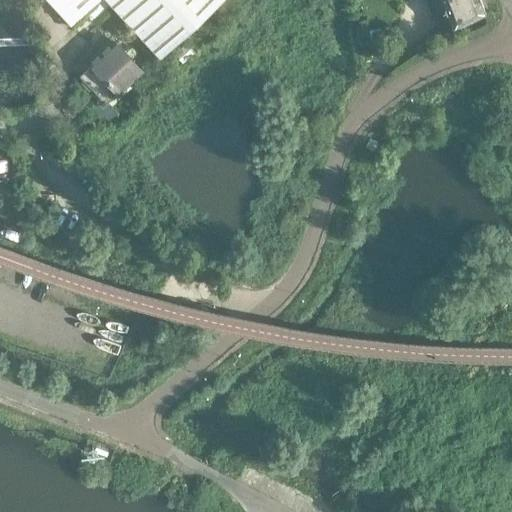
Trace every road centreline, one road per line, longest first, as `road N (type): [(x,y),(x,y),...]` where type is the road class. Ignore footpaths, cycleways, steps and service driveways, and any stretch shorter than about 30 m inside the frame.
road 1 (unclassified): [(133,434),(153,402),(278,301),(305,255),(333,162),(380,95),(411,75),(511,38)]
road 2 (unclassified): [(290,511),(133,434)]
road 3 (unclassified): [(133,434),(0,387)]
